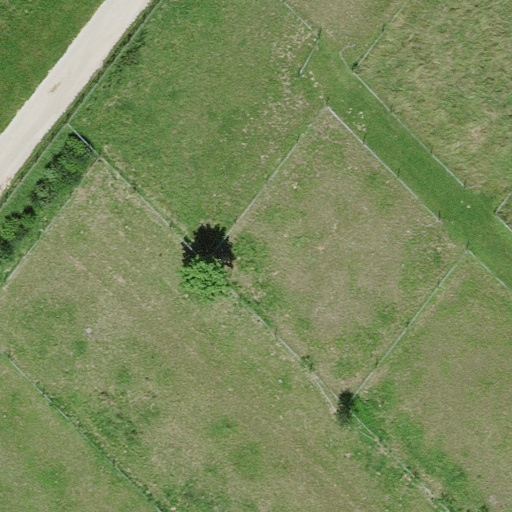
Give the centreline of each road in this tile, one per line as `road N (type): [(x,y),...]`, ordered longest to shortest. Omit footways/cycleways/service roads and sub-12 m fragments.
road 1 (track): [(511,259),(354,101)]
road 2 (track): [(0,173),(132,0)]
